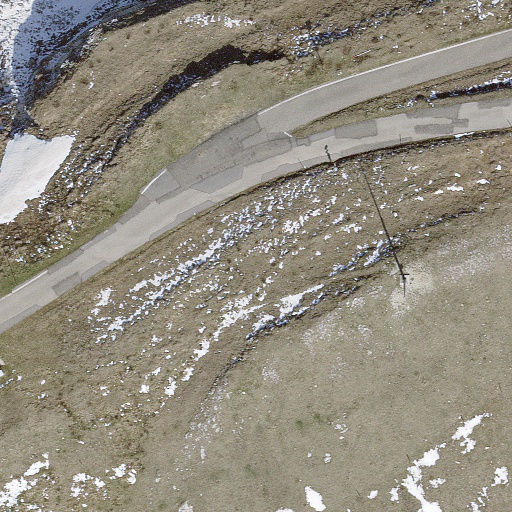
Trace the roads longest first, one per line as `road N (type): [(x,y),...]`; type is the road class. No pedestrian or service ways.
road 1 (track): [(203,195),(224,160),(291,115),(511,45)]
road 2 (track): [(203,195),(320,155),(511,119)]
road 3 (track): [(0,324),(203,195)]
